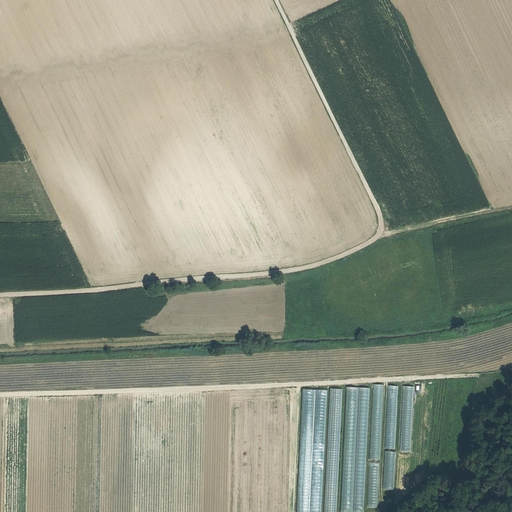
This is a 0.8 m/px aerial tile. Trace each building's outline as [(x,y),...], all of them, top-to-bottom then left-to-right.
[(371,458),(381,459),(384,384),(373,383),(371,458)] [(396,448),(398,385),(387,385),(386,448),(396,448)] [(403,385),(401,450),(411,451),(413,386),(403,385)] [(343,511),(358,511),(364,511),(369,387),(346,386),(343,511)] [(341,419),(341,388),(330,388),(330,415),(334,415),(334,419),(341,419)] [(385,450),(383,488),(394,489),(396,451),(385,450)] [(369,461),(369,506),(379,506),(379,461),(369,461)] [(324,511),(336,511),(339,474),(333,474),(332,485),(326,485),(324,511)]
